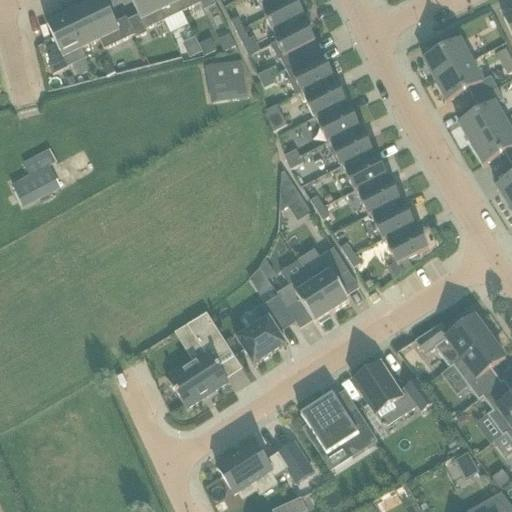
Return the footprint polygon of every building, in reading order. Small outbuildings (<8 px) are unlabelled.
[(164,23),(153,0),(129,0),(138,17),(128,22),(134,37),(136,41),(147,35),(146,32),(164,23)] [(175,0),(153,0),(164,23),(170,35),(189,26),(183,14),(175,0)] [(175,0),(183,14),(201,5),(204,12),(216,7),(212,0),(175,0)] [(256,0),(261,9),(266,19),(265,19),(265,20),(297,4),(296,3),(290,6),(287,0),(256,0)] [(103,1),(85,10),(105,52),(134,37),(128,22),(126,19),(115,25),(108,11),(103,1)] [(297,4),(265,20),(273,35),(278,44),(270,48),(271,48),(308,30),(307,29),(302,32),(297,22),(304,18),(297,4)] [(85,10),(66,19),(86,61),(87,60),(85,56),(83,51),(100,43),(103,49),(104,52),(105,52),(85,10)] [(86,61),(66,19),(47,28),(53,40),(44,45),(44,46),(53,78),(54,77),(66,72),(68,71),(68,69),(70,68),(85,61),(86,61)] [(231,23),(236,34),(243,30),(238,20),(231,23)] [(243,30),(236,34),(241,45),(248,41),(243,30)] [(308,30),(271,48),(278,63),(280,62),(285,72),(316,57),(311,46),(315,44),(308,30)] [(229,36),(218,42),(224,54),(235,48),(229,36)] [(471,65),(472,66),(476,63),(464,42),(454,47),(448,36),(439,40),(446,52),(424,63),(425,65),(435,84),(471,65)] [(184,47),(190,59),(201,54),(195,41),(184,47)] [(216,53),(210,41),(198,46),(204,58),(216,53)] [(322,67),(316,57),(285,72),(291,83),(289,84),(296,98),(333,79),(326,65),(322,67)] [(85,61),(70,68),(75,80),(91,73),(85,61)] [(509,77),(511,75),(511,63),(511,62),(503,67),(509,77)] [(241,63),(207,69),(213,105),(247,100),(241,63)] [(471,65),(435,84),(446,104),(446,105),(468,93),(474,104),(482,100),(497,91),(491,80),(482,84),(472,66),(471,65)] [(107,79),(115,75),(110,66),(105,68),(102,70),(107,79)] [(260,84),(271,78),(268,71),(257,77),(260,84)] [(275,85),(271,78),(260,84),(264,91),(275,85)] [(333,79),(296,98),(296,99),(302,96),(307,106),(306,106),(314,121),(346,104),(338,90),(331,94),(326,84),(333,80),(333,79)] [(482,100),(474,104),(480,115),(459,128),(460,129),(471,148),(511,125),(499,106),(504,103),(497,91),(482,100)] [(346,105),(346,104),(314,121),(315,121),(320,130),(320,131),(327,145),(359,129),(352,114),(344,118),(339,108),(346,105)] [(268,121),(280,114),(277,108),(266,113),(268,121)] [(511,127),(511,125),(471,148),(483,167),(482,167),(483,169),(504,156),(511,167),(511,165),(511,127)] [(359,129),(327,145),(327,146),(328,145),(333,155),(340,170),(372,154),(365,139),(358,143),(353,133),(359,130),(359,129)] [(24,211),(61,191),(49,169),(57,165),(49,152),(23,166),(29,178),(12,188),(24,211)] [(284,158),(286,166),(299,159),(296,152),(284,158)] [(347,180),(354,194),(386,178),(379,163),(371,167),(366,157),(373,154),(372,154),(340,170),(341,170),(342,170),(347,179),(347,180)] [(299,159),(286,166),(287,167),(290,173),(303,166),(299,159)] [(511,165),(511,167),(511,168),(511,180),(496,191),(497,192),(498,192),(509,210),(511,208),(511,165)] [(283,174),(282,175),(282,213),(287,209),(301,201),(283,174)] [(386,178),(354,194),(355,195),(356,194),(361,204),(368,219),(400,202),(392,188),(385,192),(380,182),(386,179),(386,178)] [(316,213),(323,209),(317,198),(310,203),(316,213)] [(400,202),(368,219),(370,218),(382,243),(414,227),(407,212),(399,216),(394,206),(400,203),(400,202)] [(329,219),(323,209),(316,213),(323,223),(329,219)] [(414,227),(382,243),(384,243),(397,268),(428,252),(421,236),(413,240),(408,230),(414,227)] [(0,344),(3,343),(36,409),(87,383),(82,374),(149,340),(129,299),(82,322),(71,301),(56,309),(24,245),(0,257),(0,344)] [(341,250),(347,260),(354,256),(347,246),(341,250)] [(314,252),(298,263),(307,277),(332,316),(350,305),(347,300),(335,283),(348,274),(333,252),(320,260),(314,252)] [(354,256),(347,260),(354,270),(360,266),(354,256)] [(274,277),(264,261),(259,269),(267,282),(274,277)] [(258,295),(267,290),(257,272),(248,278),(258,295)] [(330,321),(329,318),(332,316),(307,277),(277,297),(278,298),(287,313),(300,304),(315,327),(318,325),(320,327),(330,321)] [(287,313),(278,298),(254,313),(262,325),(237,342),(254,368),(287,347),(279,335),(295,325),(287,313)] [(230,353),(206,316),(187,329),(205,357),(167,382),(187,412),(228,385),(226,382),(215,363),(230,353)] [(450,370),(453,368),(490,341),(489,340),(491,338),(482,326),(480,327),(475,320),(450,338),(440,325),(415,343),(426,358),(436,351),(450,370)] [(482,400),(502,386),(492,372),(505,361),(499,353),(501,351),(493,341),(491,342),(490,341),(453,368),(478,403),(482,400)] [(147,353),(142,356),(147,366),(152,364),(147,353)] [(404,392),(407,396),(401,399),(380,366),(353,383),(375,418),(393,407),(402,420),(417,410),(421,415),(435,405),(417,382),(404,392)] [(502,438),(505,436),(511,430),(511,394),(504,384),(502,386),(482,400),(493,414),(487,418),(502,438)] [(357,412),(347,419),(333,397),(301,417),(307,428),(302,431),(322,461),(344,447),(352,460),(377,444),(357,412)] [(277,456),(265,464),(255,447),(217,471),(234,497),(270,474),(274,481),(287,472),(296,486),(313,476),(294,445),(277,456)] [(468,455),(454,463),(465,482),(479,475),(468,455)] [(509,485),(502,474),(491,482),(499,492),(509,485)] [(277,511),(276,511),(306,511),(301,500),(277,511)] [(506,511),(499,503),(483,511),(506,511)]
